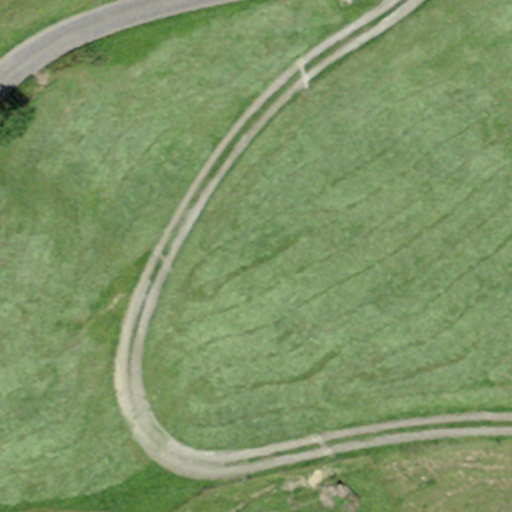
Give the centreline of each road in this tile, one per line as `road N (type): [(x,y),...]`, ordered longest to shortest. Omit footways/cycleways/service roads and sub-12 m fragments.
road 1 (track): [(511,431),(241,465),(169,457),(117,390),(200,182),(399,0)]
road 2 (unclassified): [(0,90),(23,66),(80,33),(203,0)]
